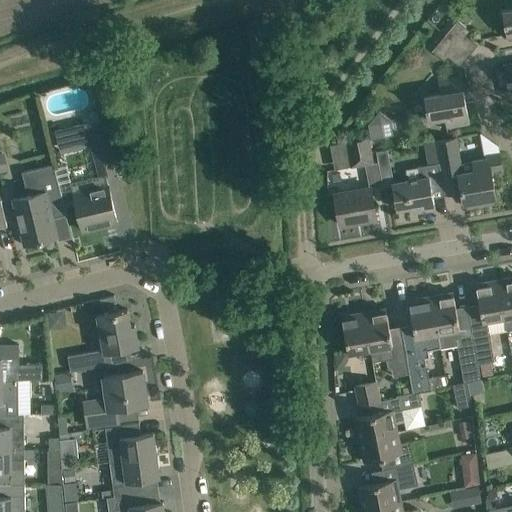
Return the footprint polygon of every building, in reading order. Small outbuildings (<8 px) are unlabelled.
[(511,10),(502,12),(506,36),(511,34),(511,10)] [(440,58),(466,27),(453,17),(427,47),(440,58)] [(329,27),(330,38),(341,36),(340,25),(329,27)] [(511,63),(503,65),(508,91),(511,90),(511,63)] [(440,94),(425,97),(424,97),(428,121),(444,118),(446,127),(469,123),(461,77),(438,81),(440,94)] [(369,124),(371,138),(392,134),(390,120),(379,112),(369,124)] [(100,120),(76,126),(81,149),(92,146),(99,176),(117,172),(107,130),(103,131),(100,120)] [(436,141),(441,168),(460,165),(455,137),(436,141)] [(368,138),(366,138),(346,142),(351,167),(372,163),(368,138)] [(0,172),(9,170),(5,152),(0,153),(0,172)] [(487,158),(473,161),(475,169),(458,172),(463,203),(466,203),(467,208),(482,205),(481,200),(495,197),(491,170),(502,168),(500,153),(486,156),(487,158)] [(443,196),(445,195),(439,163),(417,167),(406,170),(408,179),(391,182),(396,209),(411,207),(412,212),(435,208),(432,191),(442,189),(443,196)] [(13,199),(24,245),(57,237),(52,218),(66,215),(54,164),(22,172),(26,187),(27,187),(29,195),(13,199)] [(73,193),(82,231),(117,223),(108,184),(73,193)] [(334,194),(340,225),(376,219),(370,187),(334,194)] [(511,277),(498,280),(504,316),(511,315),(511,277)] [(504,316),(498,280),(476,284),(482,320),(504,316)] [(472,335),(461,337),(453,292),(430,296),(440,348),(457,344),(462,371),(464,381),(480,378),(478,368),(479,368),(479,364),(473,335),(472,335)] [(408,300),(416,342),(418,352),(422,351),(440,348),(430,296),(408,300)] [(386,308),(364,312),(370,349),(373,362),(386,359),(388,367),(391,368),(392,376),(409,373),(404,344),(392,346),(386,308)] [(97,315),(100,334),(103,349),(67,355),(70,371),(112,363),(110,352),(119,350),(138,347),(134,324),(130,325),(127,309),(97,315)] [(370,349),(364,312),(341,316),(348,353),(370,349)] [(484,363),(494,361),(488,328),(471,331),(472,335),(473,335),(479,364),(484,363)] [(428,378),(422,351),(418,352),(416,342),(404,344),(409,373),(411,386),(412,392),(413,393),(430,390),(430,389),(428,378)] [(0,379),(15,379),(15,369),(20,369),(20,345),(0,344),(0,379)] [(147,404),(143,371),(103,376),(106,399),(83,402),(87,426),(119,421),(117,408),(147,404)] [(444,375),(428,378),(430,389),(446,386),(444,375)] [(15,379),(0,379),(0,414),(16,415),(15,379)] [(43,380),(44,392),(56,391),(54,379),(43,380)] [(380,400),(376,380),(354,385),(358,405),(380,400)] [(459,383),(453,384),(458,408),(470,405),(466,381),(459,383)] [(354,418),(359,439),(397,431),(395,420),(404,418),(402,409),(422,405),(419,392),(400,397),(389,398),(391,410),(354,418)] [(57,414),(56,404),(41,404),(41,414),(57,414)] [(0,448),(24,449),(24,439),(24,415),(16,415),(0,414),(0,448)] [(461,436),(471,436),(471,420),(460,420),(461,436)] [(105,427),(110,461),(157,455),(154,433),(140,434),(139,422),(105,427)] [(401,454),(403,465),(414,463),(409,441),(400,443),(397,431),(359,439),(364,462),(401,454)] [(60,443),(60,437),(48,438),(49,449),(60,448),(60,443)] [(0,484),(25,484),(24,449),(0,448),(0,484)] [(61,460),(60,448),(49,449),(50,461),(61,460)] [(478,451),(462,452),(464,488),(453,488),(454,506),(481,504),(478,451)] [(102,497),(114,496),(140,492),(138,481),(160,478),(157,455),(110,461),(113,489),(101,490),(102,497)] [(71,467),(70,458),(61,460),(62,468),(71,467)] [(358,487),(363,508),(400,500),(398,489),(419,485),(414,463),(403,465),(392,468),(395,479),(358,487)] [(0,511),(24,511),(25,484),(0,484),(0,511)] [(109,511),(164,511),(163,501),(141,504),(140,492),(114,496),(116,508),(112,508),(109,511)] [(425,511),(418,509),(402,511),(400,500),(363,508),(363,511),(425,511)] [(77,511),(77,508),(77,501),(66,503),(67,511),(77,511)]
